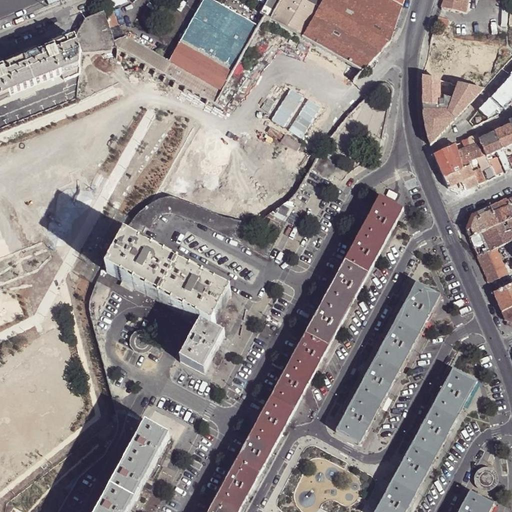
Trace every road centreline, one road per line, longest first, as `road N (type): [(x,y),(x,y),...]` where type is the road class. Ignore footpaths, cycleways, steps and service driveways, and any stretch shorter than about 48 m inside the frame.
road 1 (residential): [(183,511),(352,202),(388,169),(419,156)]
road 2 (residential): [(410,48),(387,61),(316,137),(265,207),(233,211),(167,188)]
road 3 (residential): [(313,430),(362,459),(387,457),(454,336),(486,322)]
road 4 (residential): [(448,226),(411,247),(313,430)]
